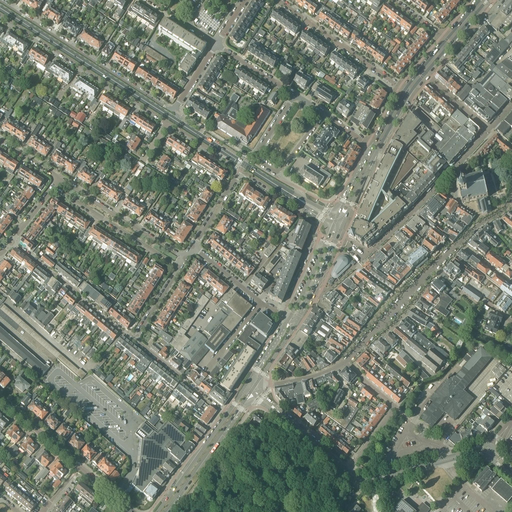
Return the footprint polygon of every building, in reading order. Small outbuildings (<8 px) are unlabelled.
[(38,0),(37,0),(30,0),(27,6),(28,6),(28,7),(29,8),(30,8),(32,9),(38,0)] [(38,0),(32,9),(33,9),(33,10),(34,11),(35,11),(36,12),(37,11),(38,11),(40,8),(43,3),(38,0)] [(48,7),(43,16),(45,17),(45,18),(46,19),(47,19),(48,19),(55,8),(52,6),(52,5),(51,4),(53,0),(48,0),(46,5),(48,7)] [(94,0),(91,6),(91,7),(93,8),(95,6),(97,2),(99,4),(101,0),(94,0)] [(113,0),(108,8),(110,9),(114,3),(117,5),(120,0),(113,0)] [(120,7),(116,14),(118,16),(117,17),(119,19),(124,12),(121,10),(127,1),(124,0),(120,0),(117,5),(120,7)] [(382,2),(379,0),(375,0),(372,5),(377,9),(382,2)] [(418,0),(415,5),(416,6),(417,7),(416,8),(418,9),(419,9),(421,6),(424,3),(425,3),(426,0),(418,0)] [(456,6),(450,0),(446,5),(452,10),(456,6)] [(492,15),(492,16),(487,22),(489,24),(489,25),(496,31),(498,30),(499,30),(500,27),(501,27),(502,25),(509,27),(511,22),(511,0),(510,0),(496,16),(494,14),(492,15)] [(313,4),(309,1),(304,7),(308,11),(313,4)] [(313,4),(308,11),(309,11),(308,12),(311,13),(313,14),(314,13),(317,15),(323,7),(318,3),(317,4),(315,2),(314,4),(313,4)] [(131,7),(128,12),(130,13),(131,13),(136,16),(142,7),(136,3),(133,8),(131,7)] [(260,8),(252,3),(249,8),(256,13),(260,8)] [(421,6),(419,9),(424,13),(429,6),(425,3),(424,3),(421,6)] [(385,16),(390,9),(390,8),(391,8),(388,6),(388,7),(386,5),(379,14),(382,15),(383,14),(385,16)] [(446,5),(442,10),(449,15),(450,13),(451,13),(452,11),(452,10),(446,5)] [(55,8),(48,19),(48,20),(50,21),(51,21),(53,22),(58,13),(62,7),(60,6),(57,10),(55,8)] [(142,7),(136,16),(141,20),(147,10),(142,7)] [(256,13),(249,8),(245,13),(253,18),(256,13)] [(328,15),(323,22),(324,22),(328,25),(335,15),(332,13),(335,10),(333,8),(328,15)] [(390,9),(385,16),(384,17),(382,20),(384,21),(388,17),(390,19),(395,12),(390,9)] [(147,10),(141,20),(147,23),(153,14),(147,10)] [(442,10),(439,14),(438,14),(445,20),(449,15),(442,10)] [(58,13),(53,22),(53,23),(55,24),(56,24),(58,25),(61,20),(63,21),(63,20),(63,19),(65,17),(66,14),(63,12),(62,13),(60,11),(58,13)] [(276,11),(271,18),(275,21),(276,22),(281,14),(276,11)] [(323,11),(318,18),(320,20),(322,22),(323,21),(323,22),(328,15),(323,11)] [(65,21),(61,27),(63,29),(64,30),(65,30),(66,31),(73,21),(72,21),(71,23),(68,21),(70,18),(68,17),(71,13),(68,12),(66,14),(65,17),(63,19),(63,20),(65,21)] [(395,12),(390,19),(395,22),(400,15),(399,15),(400,15),(397,13),(397,14),(395,12)] [(438,14),(439,14),(436,12),(432,17),(441,24),(442,22),(443,23),(445,21),(444,20),(445,20),(438,14)] [(245,13),(242,18),(250,23),(253,18),(245,13)] [(147,23),(145,26),(147,27),(148,25),(154,29),(156,26),(158,23),(156,21),(158,18),(153,14),(147,23)] [(281,14),(276,22),(280,25),(286,18),(281,14)] [(335,15),(328,25),(330,26),(332,28),(332,29),(338,22),(339,19),(340,18),(335,15)] [(400,15),(395,22),(400,25),(404,19),(400,15)] [(250,23),(242,18),(239,23),(246,28),(250,23)] [(286,18),(280,25),(285,28),(291,21),(286,18)] [(338,22),(332,29),(334,31),(335,30),(338,32),(344,23),(339,19),(338,22)] [(406,20),(404,19),(400,25),(402,27),(401,28),(404,29),(409,22),(408,22),(409,22),(407,20),(406,20)] [(73,21),(66,31),(67,32),(69,32),(71,34),(72,35),(77,27),(76,26),(79,22),(77,21),(75,23),(73,21)] [(164,33),(169,25),(163,21),(158,29),(164,33)] [(291,21),(285,28),(290,32),(295,25),(291,21)] [(409,22),(404,29),(404,30),(401,34),(403,35),(404,33),(407,35),(409,32),(414,26),(409,22)] [(239,23),(236,28),(243,33),(246,28),(239,23)] [(344,23),(338,32),(340,34),(339,34),(342,36),(342,35),(347,29),(349,26),(345,23),(344,23)] [(77,27),(72,35),(72,36),(73,35),(76,37),(77,34),(79,35),(82,30),(85,26),(83,24),(81,27),(80,26),(78,28),(77,27)] [(84,31),(79,39),(81,41),(83,42),(84,42),(89,34),(86,32),(87,30),(86,29),(88,26),(85,25),(85,26),(82,30),(84,31)] [(175,28),(169,25),(164,33),(170,37),(175,28)] [(295,25),(290,32),(295,35),(297,37),(299,33),(297,32),(300,28),(296,25),(295,25)] [(347,29),(342,35),(345,37),(344,38),(346,39),(347,39),(349,36),(352,38),(357,31),(354,29),(349,26),(347,29)] [(483,27),(479,32),(485,38),(489,33),(483,27)] [(175,28),(170,37),(176,41),(181,32),(175,28)] [(236,28),(232,33),(240,38),(243,33),(236,28)] [(357,31),(352,38),(354,40),(352,43),(353,43),(352,43),(355,45),(357,46),(362,39),(357,36),(360,33),(357,31)] [(89,34),(84,42),(87,43),(86,44),(89,45),(95,35),(92,33),(90,32),(89,34)] [(181,32),(176,41),(181,44),(187,36),(181,32)] [(305,32),(300,39),(305,43),(310,35),(305,32)] [(479,32),(475,37),(481,42),(483,44),(487,39),(485,38),(479,32)] [(3,35),(0,39),(0,42),(4,45),(5,45),(6,46),(7,46),(13,36),(7,33),(5,36),(3,35)] [(95,35),(89,45),(92,47),(94,48),(99,40),(103,34),(101,33),(98,37),(95,35)] [(240,38),(232,33),(229,38),(233,41),(233,42),(235,44),(236,43),(237,43),(240,38)] [(419,38),(425,43),(429,38),(428,38),(428,37),(426,35),(426,36),(423,33),(419,38)] [(310,35),(305,43),(310,46),(315,39),(311,35),(310,35)] [(6,46),(5,47),(7,48),(8,47),(12,49),(13,47),(18,40),(13,36),(7,46),(6,46)] [(187,36),(181,44),(187,48),(193,40),(187,36)] [(475,37),(471,42),(477,47),(479,49),(481,47),(479,45),(481,42),(475,37)] [(94,48),(94,49),(96,50),(98,51),(102,46),(103,47),(108,39),(106,38),(103,43),(99,40),(94,48)] [(367,43),(362,49),(364,51),(367,53),(372,46),(374,44),(371,41),(372,39),(371,38),(369,40),(367,43)] [(425,43),(419,38),(415,42),(421,47),(423,45),(423,46),(425,44),(425,43)] [(503,39),(488,56),(484,60),(484,61),(491,67),(493,65),(509,46),(509,45),(511,43),(507,38),(505,41),(503,39)] [(310,46),(308,49),(313,52),(315,50),(320,42),(316,39),(315,39),(310,46)] [(362,39),(357,46),(358,47),(362,49),(367,43),(363,40),(362,39)] [(18,40),(13,47),(18,50),(23,43),(18,40)] [(193,40),(187,48),(193,52),(199,43),(193,40)] [(250,48),(247,53),(253,56),(258,48),(258,47),(253,44),(254,42),(252,41),(248,47),(250,48)] [(320,42),(315,50),(320,53),(325,46),(320,42)] [(415,42),(411,47),(417,52),(421,47),(415,42)] [(471,42),(467,46),(473,52),(477,47),(471,42)] [(18,50),(17,52),(22,55),(20,58),(23,60),(25,57),(28,52),(25,50),(28,46),(23,43),(18,50)] [(199,43),(193,52),(194,52),(192,54),(192,55),(192,56),(197,59),(199,56),(205,47),(199,43)] [(108,44),(102,54),(102,55),(104,56),(105,55),(107,57),(109,55),(112,51),(114,48),(113,48),(108,44)] [(372,46),(367,53),(370,55),(372,56),(377,50),(378,48),(375,47),(373,45),(372,46)] [(116,54),(112,60),(114,61),(114,62),(116,63),(117,63),(122,56),(117,52),(120,48),(118,46),(114,53),(116,54)] [(325,46),(320,53),(325,57),(330,49),(325,46)] [(467,46),(463,51),(469,56),(471,58),(473,56),(471,55),(473,52),(467,46)] [(417,52),(411,47),(408,51),(414,56),(415,55),(416,55),(417,53),(417,52)] [(258,48),(253,56),(258,59),(263,51),(258,48)] [(263,51),(258,59),(263,62),(268,55),(270,52),(264,48),(263,51)] [(33,49),(28,56),(33,59),(38,52),(33,49)] [(377,50),(372,56),(376,59),(377,60),(382,53),(380,52),(377,50)] [(414,56),(408,51),(404,56),(410,61),(414,56)] [(463,51),(459,56),(465,61),(469,56),(463,51)] [(33,59),(32,61),(38,64),(43,56),(38,52),(33,59)] [(130,54),(122,66),(126,69),(131,62),(129,60),(133,53),(131,52),(130,54)] [(122,56),(117,63),(122,66),(130,54),(128,53),(125,58),(122,56)] [(268,55),(263,62),(268,65),(273,58),(274,55),(270,53),(268,55)] [(335,64),(340,56),(335,53),(330,60),(335,64)] [(382,53),(377,60),(378,61),(377,61),(379,63),(380,62),(382,64),(387,57),(382,53)] [(188,54),(183,62),(191,68),(195,62),(197,59),(192,56),(191,55),(191,56),(188,54)] [(43,56),(38,64),(45,69),(50,62),(47,61),(48,59),(43,56)] [(340,56),(335,64),(340,67),(345,60),(340,56)] [(410,61),(404,56),(400,61),(406,66),(408,63),(408,64),(410,62),(409,61),(410,61)] [(459,56),(455,61),(461,66),(462,66),(464,65),(463,64),(465,61),(459,56)] [(217,57),(214,63),(221,67),(224,62),(217,57)] [(273,58),(268,65),(268,66),(273,69),(275,65),(276,65),(278,63),(277,62),(278,61),(273,58)] [(511,63),(507,59),(501,64),(511,73),(511,63)] [(345,60),(340,67),(344,71),(350,63),(345,60)] [(284,76),(289,67),(286,65),(288,63),(285,61),(279,72),(284,76)] [(406,66),(400,61),(396,65),(402,70),(406,66)] [(455,61),(451,65),(457,71),(460,73),(461,73),(465,69),(462,66),(461,66),(455,61)] [(45,69),(44,71),(49,74),(48,77),(50,79),(54,73),(58,66),(53,62),(52,64),(50,62),(45,69)] [(131,62),(126,69),(127,70),(127,71),(129,72),(129,71),(132,73),(137,65),(132,62),(131,62)] [(191,68),(183,62),(178,71),(186,76),(191,68)] [(214,63),(210,68),(218,72),(221,67),(214,63)] [(350,63),(344,71),(343,72),(345,74),(346,72),(349,74),(355,67),(350,63)] [(511,73),(501,64),(495,67),(511,81),(511,73)] [(402,70),(396,65),(394,67),(392,65),(390,68),(398,75),(400,73),(401,73),(402,71),(402,70)] [(58,66),(54,73),(55,74),(54,76),(57,78),(63,69),(58,66)] [(140,67),(135,75),(140,78),(145,71),(140,67)] [(289,67),(284,76),(289,79),(296,68),(293,67),(292,69),(289,67)] [(360,70),(355,67),(349,74),(354,78),(355,77),(356,78),(358,75),(357,75),(360,70)] [(511,81),(495,67),(491,72),(495,76),(511,89),(511,81)] [(210,68),(207,73),(215,77),(218,72),(210,68)] [(238,79),(243,72),(238,68),(233,76),(238,79)] [(440,71),(434,77),(438,81),(448,69),(446,68),(444,70),(442,73),(440,71)] [(63,69),(57,78),(58,78),(62,81),(68,72),(63,69)] [(448,69),(438,81),(441,84),(447,77),(445,76),(448,73),(449,71),(448,69)] [(149,74),(144,81),(149,84),(154,77),(156,73),(152,70),(149,74)] [(145,71),(140,78),(144,81),(149,74),(145,71)] [(299,86),(305,77),(302,75),(304,73),(301,71),(294,82),(297,84),(297,85),(298,86),(299,86)] [(320,71),(318,74),(317,76),(322,80),(325,75),(320,71)] [(62,82),(67,85),(74,75),(68,72),(62,81),(62,82)] [(243,72),(238,79),(243,83),(248,75),(243,72)] [(477,72),(472,78),(475,81),(480,75),(477,72)] [(481,84),(479,85),(484,89),(490,83),(489,83),(495,76),(491,72),(481,84)] [(215,77),(207,73),(204,78),(212,82),(215,77)] [(447,77),(441,84),(445,87),(453,78),(455,75),(453,74),(451,76),(449,79),(447,77)] [(253,78),(248,75),(243,83),(248,86),(253,78)] [(305,77),(299,86),(302,87),(302,88),(303,89),(304,89),(305,89),(306,88),(308,90),(312,83),(310,82),(310,81),(308,79),(309,76),(307,75),(305,77)] [(154,77),(149,84),(154,87),(159,80),(160,78),(161,77),(159,76),(157,79),(154,77)] [(511,89),(495,76),(489,83),(490,83),(497,90),(509,100),(510,102),(511,100),(511,89)] [(159,80),(154,87),(158,90),(165,80),(160,78),(159,80)] [(212,82),(204,78),(201,83),(208,87),(212,82)] [(258,81),(253,78),(248,86),(253,89),(258,81)] [(364,90),(368,83),(362,78),(357,85),(364,90)] [(453,78),(445,87),(449,90),(456,81),(454,79),(453,78)] [(77,91),(84,82),(79,79),(77,81),(75,79),(69,87),(72,89),(73,88),(77,91)] [(165,80),(158,90),(163,93),(168,86),(170,84),(165,80)] [(456,81),(449,90),(452,93),(462,81),(460,80),(458,82),(458,83),(456,81)] [(462,81),(452,93),(455,96),(461,89),(459,88),(461,85),(464,82),(462,80),(462,81)] [(263,85),(258,81),(253,89),(258,92),(263,85)] [(84,82),(77,91),(82,94),(84,92),(89,85),(84,82)] [(208,87),(201,83),(197,88),(205,93),(208,87)] [(473,85),(470,88),(472,89),(498,112),(503,106),(484,89),(479,85),(477,83),(475,86),(473,85)] [(490,83),(484,89),(503,106),(507,102),(499,95),(495,92),(497,90),(490,83)] [(168,86),(163,93),(168,96),(173,89),(174,86),(170,84),(168,86)] [(335,95),(320,85),(319,86),(316,84),(315,84),(312,90),(315,92),(314,94),(318,96),(318,97),(321,99),(321,98),(326,101),(325,102),(329,104),(329,103),(330,104),(333,99),(334,100),(336,97),(335,96),(335,95)] [(94,88),(89,85),(84,92),(89,96),(94,88)] [(268,88),(263,85),(258,92),(263,96),(264,95),(266,93),(265,92),(268,88)] [(424,97),(431,88),(428,85),(422,91),(424,93),(421,97),(423,98),(424,97)] [(461,89),(455,96),(462,101),(468,93),(471,90),(468,86),(467,85),(467,86),(466,85),(462,90),(461,89)] [(173,89),(168,96),(173,99),(177,92),(179,89),(174,87),(173,89)] [(94,88),(89,96),(87,99),(92,102),(89,107),(92,108),(95,102),(93,101),(99,91),(94,88)] [(435,91),(431,88),(424,97),(427,100),(429,97),(430,97),(435,91)] [(471,90),(468,93),(470,95),(494,116),(498,112),(472,89),(471,90)] [(379,90),(376,96),(384,100),(385,100),(386,98),(386,97),(387,95),(379,90)] [(435,91),(430,97),(431,99),(427,103),(429,105),(438,94),(435,91)] [(275,96),(272,94),(267,102),(273,106),(276,102),(275,101),(277,97),(277,96),(275,95),(275,96)] [(442,97),(438,94),(429,105),(431,106),(435,102),(437,103),(442,97)] [(105,105),(109,98),(104,95),(100,102),(105,105)] [(213,125),(239,142),(239,141),(246,146),(249,141),(250,142),(269,113),(259,106),(255,113),(252,111),(248,118),(251,120),(245,129),(241,126),(240,129),(233,125),(238,117),(237,117),(238,115),(236,114),(237,113),(236,112),(235,103),(235,104),(239,98),(233,95),(230,100),(231,101),(221,117),(216,114),(214,117),(217,119),(213,125)] [(470,95),(467,99),(484,113),(486,115),(486,116),(488,118),(489,118),(491,120),(494,116),(470,95)] [(384,100),(376,96),(373,101),(381,105),(382,103),(383,103),(384,101),(384,100)] [(190,99),(185,107),(190,110),(195,103),(197,100),(192,97),(190,99)] [(442,97),(437,103),(438,105),(434,110),(433,111),(434,113),(436,111),(445,100),(442,97)] [(109,98),(105,105),(103,107),(108,111),(114,101),(109,98)] [(51,99),(50,100),(48,104),(56,109),(59,104),(51,99)] [(467,99),(463,103),(487,124),(491,120),(489,118),(488,118),(486,116),(486,115),(484,113),(467,99)] [(343,102),(336,111),(341,114),(348,105),(350,103),(345,100),(343,102)] [(348,105),(341,114),(347,118),(351,111),(354,113),(355,110),(359,103),(360,101),(358,100),(354,106),(353,105),(352,104),(351,105),(350,103),(348,106),(348,105)] [(449,103),(445,100),(436,111),(438,112),(440,110),(442,111),(449,103)] [(114,101),(108,111),(113,114),(119,105),(114,101)] [(381,105),(373,101),(370,106),(377,110),(378,108),(379,109),(381,105)] [(95,102),(92,108),(90,111),(93,113),(98,104),(95,102)] [(195,103),(190,110),(191,110),(195,113),(200,106),(196,103),(195,103)] [(352,117),(350,121),(356,125),(366,107),(365,107),(362,105),(359,103),(355,110),(358,111),(354,118),(352,117)] [(449,103),(442,111),(444,113),(443,114),(445,115),(452,106),(449,103)] [(200,106),(195,113),(200,117),(205,109),(207,107),(202,104),(200,106)] [(124,108),(119,105),(113,114),(118,117),(120,115),(124,108)] [(452,106),(445,115),(446,117),(449,114),(451,116),(456,110),(452,106)] [(50,107),(49,110),(52,112),(50,114),(54,116),(57,111),(50,107)] [(356,125),(355,126),(359,128),(359,126),(360,126),(367,130),(375,116),(368,112),(370,109),(366,107),(356,125)] [(124,108),(120,115),(125,118),(129,111),(124,108)] [(8,113),(5,118),(7,119),(9,118),(13,111),(10,109),(8,113)] [(205,109),(200,117),(206,120),(208,116),(209,116),(211,114),(210,114),(210,112),(205,109)] [(394,140),(392,143),(397,146),(401,148),(409,155),(418,164),(434,178),(438,173),(438,174),(443,169),(447,164),(430,149),(426,145),(422,141),(430,133),(436,125),(431,121),(428,125),(411,110),(409,114),(403,124),(394,140)] [(457,111),(451,118),(474,138),(474,137),(479,130),(457,110),(457,111)] [(81,124),(86,116),(79,112),(74,119),(81,124)] [(135,125),(140,118),(134,115),(130,121),(135,125)] [(7,119),(1,129),(3,130),(5,132),(13,121),(9,118),(7,119)] [(145,121),(140,118),(135,125),(140,128),(145,121)] [(447,122),(445,124),(447,125),(449,126),(448,127),(468,144),(469,145),(475,138),(474,137),(474,138),(451,118),(447,122)] [(122,127),(127,121),(124,119),(118,128),(121,130),(122,128),(122,127)] [(15,122),(13,121),(5,132),(8,134),(8,133),(10,134),(16,126),(15,126),(17,123),(18,122),(16,121),(15,122)] [(150,124),(145,121),(140,128),(145,131),(150,124)] [(14,137),(21,126),(17,123),(15,126),(16,126),(10,134),(12,135),(11,136),(14,137)] [(25,129),(18,140),(21,142),(23,143),(28,135),(30,136),(38,124),(36,123),(34,125),(30,131),(28,129),(27,130),(25,129)] [(155,128),(150,124),(145,131),(150,134),(155,128)] [(430,133),(422,141),(426,145),(430,149),(447,164),(449,166),(468,144),(448,127),(449,126),(447,125),(445,124),(444,126),(442,128),(441,129),(436,125),(430,133)] [(497,132),(508,142),(511,137),(511,130),(504,124),(497,132)] [(33,138),(28,146),(30,147),(29,148),(32,149),(38,140),(40,137),(36,135),(37,133),(40,129),(41,127),(39,125),(37,127),(34,132),(31,137),(33,138)] [(21,126),(14,137),(16,138),(16,139),(18,140),(25,129),(21,126)] [(331,129),(328,127),(325,132),(333,138),(335,139),(339,134),(334,130),(335,130),(332,127),(331,129)] [(130,143),(136,147),(140,142),(138,141),(140,138),(132,134),(134,130),(132,129),(128,135),(129,135),(128,136),(130,139),(127,141),(130,143)] [(322,135),(321,137),(329,143),(333,138),(325,132),(324,131),(321,134),(322,135)] [(500,145),(502,143),(495,136),(490,140),(494,143),(496,141),(497,142),(500,145)] [(38,140),(32,149),(35,151),(35,150),(37,151),(42,143),(43,142),(44,141),(40,138),(40,137),(38,140)] [(329,143),(321,137),(319,139),(319,138),(316,141),(317,142),(325,148),(329,143)] [(166,139),(164,143),(166,145),(171,148),(175,141),(170,138),(168,141),(166,139)] [(42,143),(37,151),(38,152),(38,153),(41,155),(48,144),(44,141),(43,142),(42,143)] [(48,144),(41,155),(43,156),(44,156),(45,157),(51,148),(54,149),(57,145),(58,143),(56,141),(54,144),(53,145),(50,144),(50,145),(48,144)] [(175,141),(171,148),(176,151),(180,144),(175,141)] [(325,148),(317,142),(313,147),(319,151),(318,152),(317,150),(313,155),(319,160),(321,158),(323,155),(327,149),(325,148)] [(500,145),(499,147),(501,148),(500,149),(502,151),(507,145),(503,142),(502,143),(500,145)] [(53,156),(50,160),(52,161),(52,162),(54,164),(60,155),(62,151),(58,148),(60,144),(58,143),(57,145),(54,149),(51,154),(53,156)] [(136,147),(130,143),(126,149),(122,146),(121,148),(130,154),(131,152),(133,153),(136,147)] [(180,144),(176,151),(181,154),(185,147),(180,144)] [(346,219),(344,226),(349,231),(350,232),(348,238),(358,248),(366,250),(408,211),(408,210),(391,194),(390,193),(417,163),(412,159),(408,155),(401,148),(397,146),(392,144),(387,153),(384,158),(380,167),(377,172),(377,173),(375,177),(372,183),(370,188),(368,192),(365,198),(366,198),(364,202),(364,203),(362,208),(360,212),(359,212),(357,218),(354,227),(352,225),(351,221),(359,204),(354,202),(346,219)] [(108,149),(114,153),(116,149),(116,148),(112,145),(111,145),(108,149)] [(489,148),(486,145),(482,149),(487,153),(489,151),(487,150),(488,149),(489,149),(490,149),(489,148)] [(350,152),(358,157),(361,151),(353,146),(350,152)] [(185,147),(181,154),(186,158),(191,151),(185,147)] [(350,152),(347,158),(355,162),(358,157),(350,152)] [(480,156),(477,154),(472,160),(475,163),(475,162),(474,161),(475,160),(476,161),(477,161),(480,157),(481,158),(480,156)] [(60,155),(54,164),(57,165),(59,166),(65,157),(60,155)] [(184,169),(183,170),(187,173),(191,166),(192,167),(193,166),(195,168),(202,158),(201,157),(200,156),(199,156),(197,155),(191,164),(188,162),(187,164),(184,169)] [(65,157),(59,166),(61,167),(60,167),(62,169),(63,168),(64,169),(69,160),(65,157)] [(160,163),(169,168),(167,167),(170,162),(163,157),(160,163)] [(8,158),(3,165),(8,169),(13,161),(11,160),(8,158)] [(195,168),(200,172),(201,169),(207,161),(206,161),(206,160),(205,159),(204,159),(202,158),(195,168)] [(355,162),(347,158),(344,163),(351,168),(355,162)] [(73,163),(67,172),(70,174),(70,173),(72,174),(77,166),(78,165),(80,166),(83,162),(85,160),(82,159),(81,161),(79,163),(77,161),(76,162),(74,161),(73,163)] [(69,160),(64,169),(65,170),(67,172),(73,163),(69,160)] [(8,169),(6,172),(11,175),(11,174),(13,172),(18,165),(17,165),(18,164),(15,163),(13,161),(8,169)] [(207,161),(201,169),(206,173),(211,164),(211,163),(210,162),(209,163),(207,161)] [(80,173),(77,177),(79,178),(78,179),(81,181),(88,169),(87,168),(84,166),(86,164),(83,162),(80,166),(77,172),(80,173)] [(138,162),(131,173),(133,174),(138,165),(143,168),(144,166),(138,162)] [(341,162),(338,168),(348,174),(351,168),(344,163),(341,162)] [(169,168),(160,163),(156,168),(163,172),(162,173),(166,175),(169,171),(168,170),(169,168)] [(211,164),(206,173),(211,176),(216,167),(214,166),(214,165),(213,164),(212,165),(211,164)] [(418,164),(415,168),(433,184),(436,180),(434,178),(418,164)] [(211,176),(210,178),(214,181),(216,179),(221,171),(219,169),(219,168),(218,167),(217,168),(216,167),(211,176)] [(299,176),(302,178),(304,179),(304,180),(311,185),(312,184),(318,188),(320,186),(323,188),(331,176),(321,169),(317,175),(305,167),(299,176)] [(24,179),(28,172),(26,170),(24,168),(24,169),(23,168),(18,175),(24,179)] [(415,168),(412,170),(416,174),(415,175),(429,188),(433,184),(415,168)] [(88,169),(81,181),(83,182),(84,182),(86,183),(93,172),(88,169)] [(221,171),(216,179),(221,182),(226,174),(224,172),(224,171),(223,171),(222,171),(221,171)] [(30,173),(28,172),(24,179),(29,182),(34,174),(31,172),(30,173)] [(86,183),(86,184),(88,185),(90,186),(93,181),(95,183),(99,178),(98,178),(101,174),(99,172),(98,174),(95,172),(94,173),(93,172),(86,183)] [(34,174),(29,182),(33,185),(38,178),(36,176),(34,174)] [(457,180),(456,181),(457,182),(458,187),(458,188),(456,188),(457,190),(458,189),(459,195),(458,195),(458,196),(460,196),(460,197),(461,197),(462,202),(461,202),(462,203),(463,203),(468,202),(469,202),(469,201),(476,200),(480,213),(482,212),(483,215),(487,214),(491,212),(489,200),(487,200),(486,198),(488,197),(487,196),(486,190),(486,189),(484,182),(484,181),(482,175),(483,175),(482,174),(481,175),(464,179),(463,179),(462,179),(457,181),(457,180)] [(415,175),(411,178),(425,192),(429,188),(415,175)] [(38,178),(33,186),(31,189),(32,191),(35,186),(39,188),(38,189),(41,190),(44,186),(42,184),(44,181),(40,178),(40,179),(38,178)] [(411,178),(407,182),(422,196),(425,192),(411,178)] [(99,192),(105,183),(100,180),(95,189),(97,190),(96,191),(99,192)] [(109,186),(104,194),(105,195),(105,196),(107,197),(108,197),(113,189),(114,187),(116,185),(111,182),(109,186)] [(407,182),(403,186),(418,199),(422,196),(407,182)] [(105,183),(99,192),(102,194),(102,193),(104,194),(109,186),(105,183)] [(395,190),(394,191),(395,192),(396,192),(412,206),(418,200),(418,199),(403,186),(401,184),(395,190)] [(201,194),(210,200),(210,199),(211,199),(212,198),(211,197),(213,195),(204,189),(205,189),(199,185),(197,188),(203,192),(201,194)] [(240,205),(249,189),(244,186),(237,197),(240,199),(237,203),(240,205)] [(28,188),(24,193),(31,198),(32,196),(34,194),(34,193),(28,188)] [(113,189),(108,197),(109,198),(109,199),(112,200),(117,191),(113,189)] [(249,189),(240,205),(239,205),(241,207),(246,200),(249,202),(254,193),(249,189)] [(395,190),(391,194),(408,210),(412,206),(396,192),(395,192),(394,191),(395,190)] [(117,191),(112,200),(114,202),(115,202),(116,203),(122,194),(117,191)] [(24,193),(20,198),(27,203),(29,200),(31,198),(24,193)] [(259,196),(254,193),(249,202),(253,205),(259,196)] [(441,193),(437,197),(443,201),(445,203),(448,198),(441,193)] [(16,194),(14,196),(19,199),(17,202),(24,208),(27,203),(20,198),(16,194)] [(210,200),(201,194),(199,198),(195,196),(194,197),(196,198),(201,201),(206,205),(208,202),(209,202),(210,201),(209,200),(210,200)] [(259,196),(253,205),(252,207),(250,205),(248,209),(250,210),(251,209),(253,210),(255,206),(258,208),(264,199),(259,196)] [(127,197),(122,206),(122,207),(126,209),(131,200),(127,197)] [(437,197),(434,201),(442,209),(447,204),(445,203),(443,201),(437,197)] [(55,198),(50,205),(53,208),(52,209),(53,210),(53,211),(54,212),(53,212),(55,213),(55,214),(56,214),(57,213),(57,212),(58,211),(57,211),(58,210),(57,209),(58,208),(56,207),(58,204),(60,202),(55,198)] [(131,200),(126,209),(128,211),(129,210),(130,212),(137,201),(133,198),(131,200)] [(201,201),(196,198),(192,204),(202,211),(203,210),(204,210),(205,209),(204,208),(205,207),(200,204),(201,201)] [(442,209),(437,214),(442,218),(444,219),(444,218),(455,203),(448,198),(445,203),(447,204),(442,209)] [(264,199),(258,208),(262,210),(258,216),(260,217),(267,206),(266,206),(269,202),(264,199)] [(141,203),(134,215),(137,217),(137,216),(139,217),(144,209),(145,208),(148,210),(151,204),(152,202),(150,200),(148,202),(146,206),(141,203)] [(137,201),(130,212),(132,212),(131,213),(134,215),(141,203),(137,201)] [(434,201),(426,209),(429,212),(428,213),(433,218),(437,214),(442,209),(434,201)] [(17,202),(13,207),(20,212),(21,210),(22,210),(24,208),(17,202)] [(455,203),(444,218),(446,219),(447,218),(448,219),(451,215),(453,216),(460,207),(459,206),(455,203)] [(58,204),(56,207),(58,208),(57,209),(58,210),(57,211),(58,211),(57,212),(60,215),(65,207),(62,205),(62,206),(58,204)] [(192,204),(189,208),(200,215),(200,214),(201,214),(202,212),(202,211),(192,204)] [(11,205),(5,212),(8,214),(12,218),(14,215),(16,217),(16,216),(17,217),(18,214),(20,212),(13,207),(11,205)] [(47,208),(45,211),(52,217),(55,213),(53,212),(54,212),(53,211),(53,210),(52,209),(53,208),(50,205),(48,209),(47,208)] [(273,219),(280,209),(274,205),(272,209),(270,208),(263,219),(267,221),(268,219),(272,221),(273,219)] [(65,207),(60,215),(65,218),(69,211),(67,210),(68,209),(65,207)] [(460,207),(453,216),(455,218),(456,219),(458,216),(459,217),(460,215),(461,215),(468,219),(471,222),(475,217),(474,216),(460,207)] [(151,209),(144,220),(145,221),(145,222),(146,223),(147,222),(149,224),(155,214),(156,214),(158,210),(156,208),(154,211),(151,209)] [(189,208),(187,212),(197,219),(198,218),(199,218),(200,217),(199,216),(200,215),(189,208)] [(280,209),(273,219),(276,221),(276,222),(278,223),(285,212),(280,209)] [(426,209),(422,213),(430,220),(431,222),(432,221),(433,221),(434,222),(435,222),(438,223),(440,221),(442,218),(437,214),(433,218),(428,213),(429,212),(426,209)] [(43,214),(42,216),(49,221),(52,217),(45,211),(43,214)] [(65,218),(64,220),(69,223),(75,214),(72,212),(71,212),(69,211),(65,218)] [(197,219),(187,212),(184,216),(185,217),(184,217),(182,216),(181,218),(185,221),(187,218),(194,223),(195,223),(196,222),(197,221),(196,220),(197,219)] [(290,215),(285,212),(278,223),(279,224),(280,224),(283,226),(290,215)] [(422,213),(419,216),(429,225),(434,229),(436,227),(438,224),(438,223),(435,222),(434,222),(433,221),(432,221),(431,222),(430,220),(422,213)] [(75,214),(69,223),(73,226),(79,217),(77,216),(78,216),(75,214)] [(155,214),(149,224),(149,225),(151,226),(152,225),(154,227),(159,219),(157,217),(158,215),(156,214),(155,214)] [(5,217),(2,221),(8,226),(10,224),(10,225),(12,222),(10,220),(12,218),(7,215),(6,217),(5,217)] [(290,215),(283,226),(287,228),(284,232),(282,235),(285,237),(287,234),(290,231),(288,230),(295,219),(290,215)] [(446,219),(445,219),(448,221),(446,224),(449,226),(453,229),(460,235),(466,228),(458,222),(456,225),(451,222),(455,218),(453,216),(451,215),(448,219),(447,218),(446,219)] [(458,216),(456,219),(458,220),(460,218),(462,219),(461,222),(468,227),(471,222),(468,219),(461,215),(460,215),(459,217),(458,216)] [(40,217),(37,220),(45,226),(48,228),(50,226),(55,230),(57,232),(58,230),(58,229),(56,228),(49,221),(42,216),(40,218),(40,217)] [(159,219),(154,227),(155,227),(155,228),(156,229),(157,229),(158,230),(163,222),(165,219),(160,216),(159,219)] [(511,221),(506,216),(502,221),(511,228),(511,221)] [(73,226),(73,227),(78,230),(85,220),(82,218),(81,219),(79,217),(73,226)] [(163,222),(158,230),(159,230),(159,231),(160,232),(161,231),(163,233),(170,222),(166,219),(166,218),(163,222)] [(224,218),(221,222),(229,227),(231,228),(232,228),(235,223),(228,219),(227,220),(224,218)] [(416,219),(406,227),(416,235),(424,227),(421,224),(422,223),(416,218),(416,219)] [(0,219),(0,227),(5,231),(7,229),(7,228),(8,226),(2,221),(0,219)] [(37,220),(34,225),(41,231),(45,226),(37,220)] [(85,220),(78,230),(81,232),(82,233),(79,238),(82,239),(84,236),(89,229),(87,228),(89,224),(87,222),(85,220)] [(221,222),(219,226),(227,231),(228,232),(231,228),(229,227),(221,222)] [(295,250),(300,252),(310,228),(304,226),(304,225),(298,222),(289,247),(295,249),(295,250)] [(493,224),(498,234),(506,230),(506,229),(504,225),(501,223),(500,224),(499,222),(497,223),(497,222),(493,224)] [(184,223),(181,227),(189,232),(189,231),(190,231),(191,230),(191,229),(191,228),(184,223)] [(424,227),(416,235),(420,239),(423,235),(426,232),(429,228),(426,225),(422,223),(421,224),(424,227)] [(479,240),(488,231),(491,228),(487,224),(474,237),(478,240),(479,240)] [(32,228),(31,230),(38,235),(39,236),(43,232),(41,231),(34,225),(32,228)] [(219,226),(216,230),(224,235),(224,234),(227,231),(219,226)] [(445,232),(444,233),(447,236),(451,238),(452,237),(456,239),(460,235),(453,229),(449,226),(448,228),(445,232)] [(79,243),(81,244),(83,244),(86,239),(90,236),(91,237),(93,238),(99,229),(96,228),(96,227),(95,228),(93,227),(91,230),(89,228),(89,229),(84,236),(82,239),(79,243)] [(180,229),(178,231),(186,236),(187,235),(188,235),(188,234),(189,233),(188,232),(189,232),(181,227),(180,229)] [(406,227),(401,232),(417,246),(418,245),(422,240),(420,239),(416,235),(406,227)] [(438,227),(436,230),(439,233),(442,235),(446,238),(448,239),(453,244),(456,239),(452,237),(451,238),(447,236),(444,233),(445,232),(442,230),(438,227)] [(93,238),(92,240),(96,243),(103,233),(101,232),(102,231),(99,229),(93,238)] [(29,231),(27,234),(34,240),(38,235),(31,230),(29,232),(29,231)] [(425,243),(422,248),(430,255),(441,243),(442,244),(445,240),(432,230),(429,234),(430,236),(424,242),(425,243)] [(176,234),(176,235),(183,240),(184,239),(185,239),(186,237),(186,236),(178,231),(176,234)] [(251,231),(249,234),(249,235),(257,240),(256,242),(264,247),(267,250),(270,245),(269,245),(270,244),(266,241),(261,238),(256,234),(251,231)] [(488,231),(479,240),(483,243),(487,239),(489,241),(494,236),(488,231)] [(171,232),(168,236),(171,238),(177,242),(179,243),(181,244),(181,243),(182,243),(183,242),(183,241),(183,240),(176,235),(174,234),(172,233),(171,232)] [(209,238),(205,244),(210,248),(210,247),(211,247),(216,240),(217,241),(221,236),(215,232),(213,235),(211,235),(210,237),(211,238),(210,239),(209,238)] [(397,236),(395,238),(400,242),(395,246),(404,256),(417,246),(401,232),(399,234),(397,236)] [(103,233),(96,243),(101,246),(108,235),(105,233),(105,234),(103,233)] [(25,237),(23,239),(31,244),(34,240),(27,234),(24,237),(25,237)] [(108,235),(101,246),(106,249),(112,239),(111,238),(111,237),(108,235)] [(494,236),(489,241),(489,242),(495,248),(501,242),(494,236)] [(211,247),(211,249),(212,250),(214,250),(215,251),(222,242),(225,238),(223,237),(219,242),(217,241),(216,240),(211,247)] [(478,240),(474,237),(467,244),(476,251),(482,243),(478,240)] [(23,239),(20,243),(30,251),(32,253),(36,248),(33,247),(31,244),(23,239)] [(112,239),(106,249),(108,251),(110,253),(110,252),(111,252),(112,250),(118,241),(115,239),(114,240),(112,239)] [(112,250),(111,252),(115,255),(117,253),(122,245),(120,244),(121,243),(118,241),(112,250)] [(215,251),(215,252),(216,253),(218,253),(219,254),(225,247),(226,245),(222,242),(215,251)] [(47,247),(54,252),(57,248),(50,243),(47,247)] [(482,243),(476,251),(483,257),(489,249),(482,243)] [(117,253),(115,255),(117,256),(120,259),(120,258),(122,256),(127,248),(124,246),(124,247),(122,245),(117,253)] [(271,245),(270,245),(267,250),(263,254),(268,258),(275,249),(271,245)] [(388,245),(379,252),(384,257),(392,249),(388,245)] [(219,254),(219,255),(221,257),(222,256),(223,257),(230,249),(231,247),(229,246),(227,249),(225,247),(219,254)] [(392,249),(384,257),(387,260),(388,259),(393,254),(396,257),(398,259),(404,256),(395,246),(392,249)] [(417,246),(404,256),(415,268),(430,255),(422,248),(421,249),(417,246)] [(278,253),(277,254),(281,257),(287,250),(283,247),(281,249),(279,251),(278,253)] [(55,254),(54,254),(47,248),(45,251),(47,252),(40,260),(46,264),(55,254)] [(122,256),(120,258),(125,262),(131,252),(130,251),(130,249),(127,248),(122,256)] [(223,257),(223,259),(225,260),(226,260),(227,261),(234,252),(230,249),(223,257)] [(13,259),(19,252),(16,250),(15,250),(14,250),(12,253),(11,252),(9,255),(10,256),(8,259),(9,260),(11,257),(13,259)] [(268,295),(267,296),(271,299),(271,300),(281,304),(284,297),(287,290),(289,284),(292,277),(295,270),(300,257),(298,256),(290,252),(290,253),(287,250),(281,257),(287,262),(285,266),(282,273),(279,279),(277,286),(274,292),(273,296),(269,293),(268,295)] [(470,260),(471,258),(462,250),(457,257),(465,263),(468,259),(470,260)] [(227,261),(227,262),(229,263),(230,263),(231,264),(237,257),(238,255),(239,254),(235,251),(234,252),(227,261)] [(492,266),(498,258),(496,257),(490,251),(483,259),(492,266)] [(22,255),(19,252),(13,259),(17,262),(22,255)] [(131,252),(125,262),(130,265),(131,263),(135,256),(137,254),(134,252),(133,253),(131,252)] [(375,256),(371,260),(381,268),(390,260),(388,259),(387,260),(384,257),(379,252),(375,256)] [(57,256),(55,254),(46,264),(52,269),(56,263),(53,261),(54,260),(57,256)] [(130,265),(129,265),(134,268),(136,270),(142,262),(139,260),(141,258),(139,257),(139,256),(140,256),(137,254),(135,256),(131,263),(130,265)] [(390,260),(381,268),(385,271),(390,266),(392,264),(393,263),(392,262),(396,257),(393,254),(388,259),(390,260)] [(26,258),(22,255),(17,262),(21,265),(26,258)] [(231,264),(231,265),(233,267),(234,266),(235,267),(241,260),(242,258),(238,255),(237,257),(231,264)] [(331,273),(331,275),(332,277),(333,278),(335,279),(337,279),(338,278),(348,268),(350,266),(350,264),(350,262),(350,261),(349,259),(348,258),(346,256),(344,256),(341,256),(339,257),(338,259),(336,260),(331,273)] [(411,271),(415,268),(404,256),(398,259),(403,263),(411,271)] [(396,257),(392,262),(393,263),(395,265),(396,265),(396,266),(398,268),(399,268),(402,271),(400,273),(402,274),(403,273),(405,276),(411,271),(403,263),(398,259),(396,257)] [(457,257),(452,263),(459,269),(458,270),(466,274),(476,280),(480,284),(481,283),(485,278),(475,271),(473,273),(469,270),(469,269),(469,268),(468,267),(457,257)] [(468,259),(465,263),(475,270),(480,263),(472,257),(472,258),(471,258),(470,260),(468,259)] [(29,261),(26,258),(21,265),(24,267),(29,261)] [(507,265),(498,258),(492,266),(501,273),(507,265)] [(235,267),(235,269),(237,270),(238,270),(239,270),(245,263),(246,262),(244,261),(243,262),(241,260),(235,267)] [(371,260),(367,264),(372,268),(377,271),(381,268),(371,260)] [(29,261),(24,267),(23,269),(24,271),(26,269),(28,270),(33,264),(29,261)] [(58,274),(63,268),(60,266),(63,262),(61,261),(54,270),(58,274)] [(200,273),(203,268),(202,268),(203,267),(201,266),(201,267),(198,264),(198,263),(195,261),(192,266),(193,266),(192,268),(200,273)] [(0,266),(8,272),(11,268),(4,262),(4,264),(2,263),(0,266)] [(239,270),(239,272),(241,273),(242,273),(243,274),(249,267),(245,263),(239,270)] [(440,277),(445,282),(450,286),(453,283),(460,288),(462,285),(456,281),(457,281),(458,280),(456,279),(457,277),(458,278),(460,275),(464,277),(466,274),(458,270),(459,269),(452,263),(450,265),(444,273),(440,277)] [(480,263),(475,270),(478,272),(483,266),(480,263)] [(33,264),(28,270),(31,273),(37,267),(33,264)] [(367,264),(362,268),(370,274),(372,270),(371,269),(372,268),(367,264)] [(154,265),(151,269),(153,270),(152,270),(154,271),(161,276),(162,276),(165,271),(160,268),(160,269),(154,265)] [(243,274),(243,275),(245,277),(246,276),(248,277),(249,276),(253,270),(255,268),(253,266),(252,266),(250,265),(249,267),(243,274)] [(393,268),(392,269),(394,271),(395,272),(403,279),(405,276),(403,273),(402,274),(400,273),(402,271),(399,268),(398,268),(396,266),(396,265),(395,265),(393,268)] [(511,268),(509,267),(507,265),(501,273),(509,279),(511,275),(511,268)] [(0,271),(5,276),(7,277),(10,274),(8,272),(0,266),(0,271)] [(483,266),(478,272),(481,275),(486,268),(483,266)] [(63,268),(58,274),(63,277),(69,270),(70,268),(68,267),(66,270),(63,268)] [(38,268),(31,276),(35,280),(36,279),(37,277),(42,271),(38,268)] [(200,273),(192,268),(191,269),(190,269),(189,271),(190,272),(189,272),(197,277),(199,274),(200,273)] [(372,270),(370,274),(384,284),(393,290),(396,287),(387,280),(377,271),(372,268),(371,269),(372,270)] [(381,268),(377,271),(387,280),(396,287),(399,283),(391,276),(388,274),(385,271),(381,268)] [(486,268),(481,275),(485,277),(490,271),(486,268)] [(392,269),(388,274),(391,276),(399,283),(403,279),(395,272),(394,271),(392,269)] [(69,270),(63,277),(67,281),(74,273),(69,270)] [(42,271),(37,277),(36,279),(38,281),(38,282),(40,283),(36,288),(39,290),(40,289),(43,286),(43,285),(49,277),(42,271)] [(154,271),(151,275),(158,280),(160,279),(162,277),(161,276),(154,271)] [(360,271),(355,275),(363,281),(364,280),(366,282),(368,283),(371,279),(360,271)] [(197,277),(189,272),(188,274),(187,274),(186,275),(187,276),(194,281),(197,277)] [(207,272),(204,276),(200,281),(204,285),(206,282),(211,275),(210,274),(210,273),(209,272),(208,273),(207,272)] [(74,273),(67,281),(72,285),(79,276),(77,274),(76,275),(74,273)] [(252,281),(250,283),(256,287),(262,279),(264,277),(261,274),(261,275),(259,277),(256,275),(252,281)] [(151,275),(148,280),(156,285),(157,283),(159,281),(158,281),(158,280),(151,275)] [(212,276),(211,275),(206,282),(210,286),(215,279),(214,278),(214,277),(213,276),(212,276)] [(363,281),(355,275),(350,280),(358,286),(363,281)] [(498,278),(495,275),(490,281),(494,284),(498,278)] [(79,276),(72,285),(76,288),(81,283),(78,280),(79,279),(82,281),(84,279),(79,276)] [(194,281),(187,276),(186,278),(185,278),(183,279),(184,280),(184,281),(191,286),(194,281)] [(262,279),(256,287),(261,292),(262,291),(268,283),(269,280),(264,277),(262,279)] [(437,280),(431,287),(431,288),(441,297),(439,299),(448,305),(452,301),(446,295),(446,296),(445,295),(449,291),(448,290),(442,285),(445,282),(440,277),(438,280),(437,280)] [(40,289),(39,290),(42,292),(44,289),(49,292),(49,291),(56,282),(52,279),(51,280),(48,278),(43,285),(43,286),(40,289)] [(498,278),(494,284),(497,286),(502,280),(498,278)] [(82,293),(91,282),(89,280),(88,279),(87,281),(88,282),(86,285),(84,283),(78,290),(82,293)] [(216,279),(215,279),(210,286),(214,289),(220,282),(218,281),(218,280),(217,279),(216,279)] [(355,293),(358,295),(361,291),(358,289),(358,288),(348,279),(343,284),(355,293)] [(148,280),(145,284),(153,289),(154,287),(154,288),(156,286),(155,285),(156,285),(148,280)] [(364,280),(363,281),(358,286),(360,289),(366,282),(364,280)] [(372,280),(368,284),(371,287),(370,288),(373,290),(374,291),(381,296),(382,295),(386,298),(390,292),(379,285),(372,280)] [(502,280),(497,286),(501,289),(505,283),(502,280)] [(15,287),(10,293),(7,297),(10,300),(23,284),(21,283),(21,282),(16,288),(15,287)] [(56,282),(49,291),(50,292),(47,295),(50,297),(51,295),(52,296),(61,286),(56,282)] [(91,282),(82,293),(86,296),(91,290),(89,288),(93,283),(91,282)] [(220,282),(214,289),(216,291),(215,292),(217,294),(218,292),(224,285),(222,284),(222,283),(221,282),(220,282)] [(456,287),(453,291),(476,307),(480,301),(485,305),(487,301),(482,298),(485,293),(468,282),(462,291),(456,287)] [(511,288),(505,283),(501,289),(500,290),(504,293),(501,297),(511,305),(511,303),(511,288)] [(145,284),(142,289),(150,294),(151,292),(152,292),(153,290),(152,290),(153,289),(145,284)] [(180,285),(179,286),(180,287),(179,288),(186,293),(187,293),(188,294),(191,289),(185,285),(184,286),(182,284),(181,285),(180,285)] [(224,286),(224,285),(218,292),(222,296),(228,289),(226,288),(227,287),(225,285),(224,286)] [(337,290),(349,299),(352,295),(355,297),(356,295),(345,288),(342,285),(337,290)] [(56,296),(58,298),(60,296),(62,298),(67,291),(63,288),(56,296)] [(177,289),(176,291),(177,292),(176,293),(184,297),(186,298),(188,294),(187,293),(186,293),(179,288),(178,289),(177,289)] [(91,290),(86,296),(90,299),(97,290),(96,289),(94,291),(91,290)] [(139,290),(137,292),(147,298),(148,296),(149,297),(150,294),(142,289),(141,291),(139,290)] [(97,290),(90,299),(94,302),(99,296),(97,294),(99,292),(97,290)] [(196,332),(189,341),(179,353),(185,358),(185,359),(188,361),(191,363),(193,361),(195,358),(196,356),(198,354),(200,351),(202,349),(204,346),(220,327),(220,328),(232,313),(226,307),(236,294),(231,290),(217,307),(221,310),(201,334),(202,335),(201,336),(196,332)] [(334,292),(329,296),(343,307),(349,299),(337,290),(334,292)] [(373,290),(371,292),(372,293),(375,295),(376,296),(377,297),(374,299),(380,304),(386,298),(382,295),(381,296),(374,291),(373,290)] [(429,291),(423,298),(427,301),(425,303),(430,307),(433,308),(446,317),(447,316),(449,313),(447,312),(451,306),(448,305),(439,299),(437,297),(429,291)] [(68,303),(73,296),(69,292),(63,299),(68,303)] [(137,292),(135,296),(137,297),(144,302),(145,301),(146,301),(147,299),(147,298),(137,292)] [(363,295),(361,297),(362,298),(363,299),(364,298),(377,309),(380,305),(373,299),(368,295),(366,293),(365,292),(363,295)] [(174,294),(173,295),(174,296),(174,297),(181,301),(184,297),(176,293),(176,294),(174,294)] [(15,294),(11,300),(16,305),(21,298),(20,298),(16,294),(15,295),(15,294)] [(99,306),(107,295),(106,294),(102,298),(100,297),(95,303),(99,306)] [(252,308),(236,294),(226,307),(232,313),(241,320),(252,308)] [(107,295),(99,306),(102,309),(108,303),(106,301),(109,297),(107,295)] [(203,295),(196,305),(196,306),(202,310),(209,300),(203,295)] [(73,296),(68,303),(70,305),(67,309),(67,310),(70,312),(76,305),(74,304),(77,300),(73,296)] [(134,296),(131,300),(132,300),(134,302),(141,307),(142,305),(143,305),(144,303),(144,302),(137,297),(135,296),(134,296)] [(329,296),(325,300),(333,306),(334,305),(341,311),(344,307),(343,307),(329,296)] [(172,298),(171,299),(171,300),(171,301),(178,305),(181,301),(174,297),(173,298),(172,298)] [(501,297),(498,301),(508,309),(511,305),(501,297)] [(108,303),(102,309),(106,313),(112,306),(110,305),(113,300),(111,298),(108,303)] [(366,307),(361,313),(369,319),(377,309),(364,298),(363,299),(362,298),(362,299),(367,303),(365,306),(366,307)] [(354,308),(358,303),(354,299),(350,304),(354,308)] [(129,305),(139,311),(140,310),(142,308),(141,307),(134,302),(132,300),(129,305)] [(321,303),(336,315),(338,316),(336,318),(340,321),(345,315),(343,314),(341,312),(339,311),(333,306),(325,300),(321,303)] [(421,300),(417,304),(426,310),(427,311),(425,314),(432,319),(434,316),(430,313),(431,312),(428,310),(430,307),(425,303),(421,300)] [(169,302),(168,303),(169,304),(168,305),(176,310),(178,305),(171,301),(170,302),(169,302)] [(495,305),(494,306),(504,314),(508,309),(498,301),(497,303),(495,305)] [(76,305),(70,312),(76,317),(79,312),(85,306),(80,302),(77,306),(76,305)] [(29,317),(36,309),(29,303),(22,311),(29,317)] [(320,303),(316,307),(333,320),(336,315),(321,303),(320,303)] [(112,317),(119,309),(117,307),(118,306),(116,304),(108,314),(112,317)] [(36,309),(29,317),(34,321),(38,316),(42,312),(44,309),(39,305),(36,309)] [(126,309),(128,310),(128,311),(136,316),(136,315),(137,314),(139,312),(138,312),(139,311),(129,305),(126,309)] [(166,306),(165,308),(166,309),(173,314),(176,310),(168,305),(167,306),(166,306)] [(85,306),(79,312),(84,316),(89,309),(85,306)] [(120,307),(119,309),(112,317),(116,320),(121,314),(119,312),(122,309),(120,307)] [(315,308),(311,315),(318,320),(323,314),(315,308)] [(89,309),(84,316),(82,318),(85,320),(84,321),(83,320),(80,323),(83,325),(93,313),(89,309)] [(163,310),(162,312),(163,313),(170,318),(173,314),(166,309),(165,310),(163,310)] [(121,314),(116,320),(120,323),(125,317),(123,315),(125,312),(124,310),(121,314)] [(343,310),(341,312),(343,314),(345,315),(347,317),(349,318),(352,320),(362,328),(363,327),(369,319),(361,313),(359,312),(357,315),(356,314),(353,318),(351,316),(351,317),(343,310)] [(413,310),(408,316),(417,323),(425,327),(430,329),(431,331),(435,327),(428,322),(429,320),(413,310)] [(46,316),(42,312),(38,316),(34,321),(38,325),(46,316)] [(49,313),(46,316),(38,325),(43,329),(53,317),(49,313)] [(93,313),(83,325),(85,326),(89,321),(92,323),(97,316),(93,313)] [(161,315),(160,316),(160,317),(167,322),(170,318),(163,313),(162,315),(161,315)] [(232,313),(220,328),(229,335),(241,320),(232,313)] [(257,333),(266,339),(269,334),(274,326),(259,314),(249,327),(257,333)] [(488,322),(499,326),(500,323),(500,324),(502,318),(491,314),(489,319),(490,319),(488,322)] [(125,317),(120,323),(123,326),(128,320),(132,316),(130,315),(127,319),(125,317)] [(307,321),(303,326),(312,332),(313,333),(321,339),(325,342),(327,339),(328,336),(332,330),(322,323),(318,320),(311,315),(307,321)] [(97,316),(92,323),(95,325),(89,331),(91,333),(91,332),(102,320),(97,316)] [(134,318),(132,316),(128,320),(123,326),(127,329),(130,325),(131,324),(131,323),(134,318)] [(158,319),(157,320),(157,321),(157,322),(165,326),(167,322),(160,317),(159,319),(158,319)] [(344,326),(342,326),(342,328),(355,338),(359,332),(354,329),(353,330),(350,328),(350,329),(346,326),(347,325),(348,325),(352,320),(349,318),(347,317),(343,322),(345,324),(344,326)] [(406,318),(397,328),(410,339),(413,342),(417,345),(421,348),(424,351),(428,354),(432,350),(437,354),(441,350),(435,347),(417,332),(415,333),(412,331),(416,326),(406,318)] [(329,319),(326,323),(335,330),(351,342),(355,338),(342,328),(329,319)] [(106,323),(102,320),(91,332),(93,334),(98,328),(101,330),(106,323)] [(347,325),(346,326),(350,329),(350,328),(353,330),(354,329),(359,332),(362,328),(352,320),(348,325),(347,325)] [(156,322),(155,324),(155,325),(158,327),(157,328),(161,331),(164,333),(166,330),(165,330),(167,328),(165,326),(157,322),(156,322)] [(499,326),(488,322),(487,325),(485,331),(496,335),(498,330),(497,329),(499,326)] [(106,323),(101,330),(103,332),(99,337),(100,339),(110,327),(106,323)] [(48,325),(44,330),(48,334),(53,329),(48,325)] [(71,331),(68,335),(69,336),(73,333),(72,332),(77,327),(75,326),(70,331),(71,331)] [(257,333),(249,327),(248,326),(237,341),(245,347),(250,341),(255,334),(256,335),(257,333)] [(303,326),(299,332),(309,339),(318,344),(321,339),(313,333),(312,332),(303,326)] [(110,327),(100,339),(102,340),(105,337),(107,339),(109,337),(114,330),(110,327)] [(229,335),(220,328),(220,327),(204,346),(209,350),(214,354),(229,335)] [(174,340),(170,346),(173,349),(176,351),(179,353),(189,341),(183,336),(186,332),(181,328),(180,330),(174,340)] [(410,339),(397,328),(394,333),(406,343),(410,339)] [(114,330),(109,337),(111,339),(110,341),(110,340),(107,344),(109,346),(119,334),(114,330)] [(38,336),(33,331),(29,335),(30,336),(32,338),(34,340),(35,340),(38,336)] [(170,346),(174,340),(161,332),(158,337),(162,340),(167,344),(170,346)] [(293,341),(289,346),(298,353),(299,353),(309,339),(299,332),(296,337),(296,338),(294,341),(293,341)] [(79,337),(73,344),(77,348),(83,342),(82,341),(80,343),(79,342),(85,335),(83,333),(80,338),(79,337)] [(83,342),(77,348),(81,351),(84,348),(82,347),(90,338),(90,337),(92,334),(91,333),(86,339),(83,342)] [(266,339),(257,333),(256,335),(255,334),(250,341),(260,348),(266,339)] [(390,333),(383,340),(390,347),(391,348),(392,348),(393,348),(395,347),(394,345),(398,341),(390,333)] [(73,340),(70,342),(73,344),(79,337),(77,335),(75,338),(73,340)] [(122,336),(114,345),(118,348),(126,339),(122,336)] [(340,336),(337,341),(338,342),(347,347),(351,343),(341,336),(340,336)] [(327,339),(325,342),(328,344),(328,343),(332,345),(343,352),(347,347),(338,342),(337,341),(331,337),(329,340),(327,339)] [(126,339),(118,348),(122,352),(130,343),(126,339)] [(390,347),(383,340),(381,339),(377,343),(376,342),(370,348),(383,359),(385,357),(383,355),(390,347)] [(260,348),(250,341),(245,347),(255,354),(260,348)] [(89,343),(81,352),(85,355),(91,348),(90,348),(92,346),(89,343)] [(130,343),(122,352),(126,355),(133,346),(130,343)] [(154,345),(151,348),(154,351),(158,354),(162,349),(159,346),(156,344),(155,346),(154,345)] [(164,347),(158,355),(162,358),(162,357),(165,359),(168,355),(165,353),(167,351),(165,349),(168,346),(167,344),(164,347)] [(330,349),(329,350),(339,357),(343,352),(332,345),(330,349)] [(133,346),(126,355),(130,358),(131,357),(137,349),(133,346)] [(286,351),(284,354),(293,361),(295,358),(299,353),(298,353),(289,346),(286,351)] [(245,347),(232,367),(242,374),(254,355),(255,356),(255,354),(245,347)] [(420,418),(424,421),(431,427),(444,412),(454,421),(473,399),(463,391),(492,358),(481,348),(476,354),(471,350),(462,360),(467,364),(455,379),(451,375),(430,400),(434,403),(420,418)] [(92,349),(85,356),(89,359),(95,352),(92,349)] [(137,349),(131,357),(135,360),(141,352),(137,349)] [(304,349),(303,351),(306,354),(305,354),(306,356),(304,357),(306,359),(313,369),(317,366),(312,359),(309,355),(310,354),(308,352),(304,349)] [(372,362),(375,364),(376,365),(377,365),(379,367),(381,365),(374,359),(378,356),(369,349),(364,355),(372,362)] [(428,354),(424,359),(421,362),(435,374),(438,370),(440,367),(444,371),(449,364),(448,363),(437,354),(432,350),(428,354)] [(335,355),(328,351),(322,357),(331,365),(338,358),(335,355)] [(424,351),(420,356),(424,359),(428,354),(424,351)] [(141,352),(135,360),(136,362),(138,360),(140,362),(145,355),(141,352)] [(277,364),(276,365),(281,368),(285,371),(293,361),(284,354),(277,364)] [(140,362),(135,368),(137,370),(142,373),(152,361),(145,355),(140,362)] [(360,359),(365,364),(369,360),(364,355),(360,359)] [(317,356),(312,359),(317,366),(319,370),(328,366),(322,360),(319,357),(318,356),(317,356)] [(188,361),(185,359),(181,363),(174,358),(169,364),(177,370),(181,364),(184,367),(188,361)] [(295,358),(293,361),(298,366),(304,374),(308,371),(308,372),(313,369),(306,359),(302,362),(301,362),(302,363),(300,364),(295,358)] [(360,359),(356,364),(361,369),(364,371),(366,369),(363,367),(365,364),(360,359)] [(184,367),(183,368),(186,371),(192,364),(191,363),(188,361),(184,367)] [(152,372),(158,365),(153,362),(146,372),(148,373),(150,370),(152,372)] [(504,373),(506,370),(498,363),(496,366),(491,371),(499,378),(504,373)] [(405,377),(389,364),(385,369),(400,382),(407,388),(412,383),(405,377)] [(46,365),(44,367),(41,371),(44,373),(49,368),(46,365)] [(158,365),(152,372),(150,374),(153,376),(150,379),(152,381),(162,369),(158,365)] [(374,366),(369,372),(367,375),(366,377),(370,381),(375,375),(372,372),(376,368),(374,366)] [(242,374),(232,367),(220,386),(222,388),(227,392),(229,393),(242,374)] [(190,381),(200,369),(198,368),(194,373),(192,371),(190,374),(187,372),(184,376),(190,381)] [(162,369),(152,381),(154,382),(157,378),(160,380),(166,372),(162,369)] [(207,375),(200,369),(190,381),(198,387),(204,380),(201,378),(198,381),(197,380),(199,377),(198,375),(200,372),(203,375),(202,377),(204,379),(207,375)] [(357,379),(356,377),(346,369),(342,373),(344,375),(345,375),(354,383),(357,379)] [(78,371),(75,375),(81,380),(85,375),(79,370),(78,371)] [(170,376),(166,372),(160,380),(158,382),(161,384),(163,382),(164,383),(170,376)] [(316,381),(315,381),(317,390),(319,390),(318,385),(323,383),(328,381),(329,384),(334,381),(337,384),(340,382),(336,379),(337,378),(335,377),(333,378),(331,373),(322,377),(316,379),(316,381)] [(344,375),(342,373),(340,376),(343,379),(343,380),(345,382),(346,381),(351,386),(354,383),(345,375),(344,375)] [(378,378),(375,375),(370,381),(375,384),(380,379),(381,376),(383,374),(382,373),(378,378)] [(110,374),(106,378),(104,381),(108,384),(109,383),(113,379),(114,377),(110,374)] [(174,379),(170,376),(164,383),(168,387),(174,379)] [(10,382),(5,378),(0,384),(0,385),(4,389),(10,382)] [(19,389),(24,383),(19,378),(16,382),(17,383),(15,386),(19,389)] [(203,382),(199,388),(204,392),(210,384),(213,380),(212,379),(211,378),(206,384),(203,382)] [(179,382),(174,379),(168,387),(169,388),(169,387),(172,390),(179,382)] [(384,383),(380,379),(375,384),(380,388),(384,383)] [(308,386),(308,382),(307,381),(301,382),(301,383),(305,396),(311,395),(308,386)] [(317,390),(315,381),(308,382),(308,386),(309,386),(311,393),(315,392),(315,391),(317,390)] [(387,385),(384,383),(380,388),(384,392),(389,387),(391,384),(392,382),(391,381),(387,385)] [(29,387),(24,383),(19,389),(22,393),(25,390),(26,391),(26,390),(27,391),(27,390),(29,392),(32,389),(29,388),(29,387)] [(301,383),(292,385),(294,391),(296,398),(297,405),(305,403),(303,397),(305,396),(301,383)] [(125,396),(124,396),(122,399),(127,403),(129,400),(126,398),(133,390),(137,386),(134,384),(125,396)] [(180,384),(170,396),(175,400),(175,399),(179,394),(184,387),(180,384)] [(210,384),(204,392),(207,395),(213,388),(210,386),(210,385),(210,384)] [(222,388),(220,386),(217,384),(216,385),(217,386),(209,396),(222,407),(222,406),(224,406),(232,395),(229,393),(227,392),(225,394),(224,393),(223,394),(220,391),(222,388)] [(361,393),(365,387),(363,385),(357,392),(360,394),(361,393)] [(288,392),(286,386),(274,388),(276,396),(281,402),(296,398),(294,391),(288,392)] [(179,394),(175,399),(179,403),(189,391),(184,387),(179,394)] [(365,387),(361,393),(364,395),(360,400),(363,402),(365,400),(364,399),(365,397),(366,397),(370,391),(365,387)] [(389,387),(384,392),(389,396),(393,390),(389,387)] [(396,393),(393,390),(389,396),(393,400),(398,394),(402,389),(400,388),(396,393)] [(117,390),(116,390),(114,393),(122,399),(124,396),(122,394),(123,393),(118,389),(117,390)] [(492,389),(489,392),(497,398),(499,395),(492,389)] [(129,400),(127,403),(131,407),(140,395),(141,395),(143,392),(141,390),(139,393),(138,392),(130,401),(129,400)] [(331,402),(337,406),(344,394),(338,390),(331,402)] [(179,403),(178,405),(179,406),(181,403),(182,404),(186,400),(187,400),(193,394),(189,391),(179,403)] [(375,395),(370,391),(366,397),(370,401),(372,399),(376,401),(377,400),(373,397),(375,395)] [(166,400),(171,394),(167,392),(163,398),(166,400)] [(141,395),(140,395),(131,407),(134,410),(135,409),(133,408),(134,406),(135,406),(140,400),(141,401),(144,399),(142,398),(145,394),(143,393),(141,395)] [(26,397),(20,403),(25,407),(31,401),(32,402),(37,396),(35,394),(32,397),(28,394),(26,397)] [(186,401),(186,402),(193,408),(196,404),(199,399),(193,394),(187,400),(186,401)] [(398,394),(393,400),(398,404),(402,398),(398,394)] [(307,405),(309,409),(313,407),(317,405),(320,403),(319,397),(307,405)] [(32,413),(39,404),(41,402),(38,400),(37,398),(27,409),(32,413)] [(343,421),(340,425),(345,429),(348,424),(355,414),(358,410),(355,408),(358,403),(354,401),(349,398),(347,402),(350,404),(348,407),(349,407),(349,408),(344,416),(346,417),(343,421)] [(168,408),(172,403),(168,399),(163,405),(168,408)] [(503,404),(500,401),(494,408),(503,416),(507,411),(509,408),(506,405),(503,408),(501,407),(503,404)] [(39,404),(32,413),(37,417),(43,410),(41,409),(42,407),(39,404)] [(193,408),(192,408),(195,411),(197,409),(198,409),(199,409),(198,410),(204,414),(202,416),(209,421),(212,417),(203,410),(200,408),(197,405),(196,404),(193,408)] [(379,409),(385,413),(388,408),(382,404),(379,409)] [(206,406),(203,410),(212,417),(216,413),(213,410),(208,406),(207,407),(206,406)] [(143,418),(149,410),(145,407),(139,414),(143,418)] [(293,412),(300,418),(304,414),(298,409),(298,408),(297,407),(293,412)] [(385,413),(379,409),(376,412),(369,407),(368,408),(381,418),(385,413)] [(43,410),(37,417),(41,421),(47,414),(46,413),(47,411),(44,408),(43,410)] [(327,408),(323,413),(325,414),(327,416),(330,418),(340,425),(343,421),(337,416),(338,416),(327,408)] [(381,418),(368,408),(367,410),(374,415),(371,418),(377,423),(381,418)] [(494,408),(490,412),(496,418),(499,420),(503,416),(494,408)] [(67,418),(72,412),(69,409),(64,415),(67,418)] [(484,415),(480,419),(491,428),(494,424),(493,422),(496,418),(490,412),(486,409),(482,413),(484,415)] [(309,423),(315,417),(310,413),(305,419),(309,423)] [(195,414),(194,416),(206,426),(209,421),(202,416),(201,418),(195,414)] [(264,421),(256,414),(252,418),(261,425),(264,421)] [(50,416),(44,423),(49,427),(56,419),(57,418),(54,415),(51,415),(50,416)] [(154,416),(149,422),(154,427),(159,420),(154,416)] [(323,420),(321,422),(324,425),(325,424),(326,425),(328,423),(327,422),(330,418),(327,416),(323,420)] [(319,420),(315,417),(309,423),(314,427),(319,420)] [(3,419),(0,423),(0,432),(8,423),(6,421),(6,420),(4,418),(3,419)] [(176,418),(173,423),(178,428),(178,427),(182,423),(176,418)] [(369,422),(368,423),(374,428),(377,423),(371,418),(369,422)] [(56,419),(49,427),(53,431),(59,424),(58,422),(59,421),(56,419)] [(491,428),(480,419),(476,423),(475,422),(472,426),(482,435),(485,431),(487,432),(491,428)] [(135,477),(131,485),(132,485),(135,488),(134,489),(134,491),(135,492),(136,492),(137,492),(139,493),(140,493),(141,493),(142,493),(143,493),(144,494),(143,494),(147,498),(147,499),(150,501),(151,501),(151,500),(152,501),(158,492),(156,490),(159,486),(160,487),(167,479),(168,479),(169,479),(169,478),(168,477),(172,472),(173,473),(176,470),(175,469),(176,468),(173,465),(175,463),(178,466),(165,455),(162,452),(170,442),(179,449),(180,449),(187,455),(194,447),(186,440),(188,438),(167,420),(162,426),(158,431),(157,432),(145,422),(135,435),(141,440),(138,477),(135,477)] [(363,420),(362,422),(367,425),(364,428),(370,433),(374,428),(368,423),(366,422),(363,420)] [(182,422),(182,423),(178,427),(179,428),(185,433),(190,428),(188,426),(182,422)] [(195,430),(203,434),(207,430),(198,423),(195,428),(196,429),(195,430)] [(60,437),(68,428),(65,425),(64,427),(62,426),(56,433),(60,437)] [(11,439),(18,431),(19,431),(13,426),(6,435),(11,439)] [(470,431),(465,432),(468,443),(473,441),(473,439),(477,438),(478,439),(482,435),(472,426),(471,427),(471,428),(472,429),(470,431)] [(326,429),(322,434),(326,438),(330,433),(332,431),(331,430),(328,427),(327,430),(326,429)] [(68,428),(60,437),(65,441),(69,437),(71,438),(74,433),(68,428)] [(364,428),(361,433),(367,437),(370,433),(364,428)] [(359,431),(356,429),(355,431),(357,433),(354,436),(363,442),(367,437),(361,433),(359,431)] [(203,434),(195,430),(189,437),(196,443),(203,434)] [(18,431),(11,439),(16,443),(23,435),(18,431)] [(468,443),(465,432),(457,435),(455,433),(449,440),(455,445),(456,444),(462,442),(463,444),(468,443)] [(74,433),(71,438),(72,439),(68,443),(73,448),(80,438),(74,433)] [(334,436),(330,441),(334,444),(338,439),(340,437),(339,436),(336,434),(334,436)] [(338,439),(334,444),(338,447),(344,440),(342,438),(340,437),(338,439)] [(83,441),(80,438),(73,448),(78,452),(84,444),(82,443),(83,441)] [(26,451),(33,443),(28,439),(19,449),(23,452),(25,451),(26,452),(26,451)] [(344,440),(338,447),(342,451),(342,450),(346,446),(348,444),(344,440)] [(170,442),(162,452),(165,455),(178,466),(179,464),(178,464),(179,462),(185,454),(179,450),(180,449),(179,449),(170,442)] [(33,443),(26,451),(31,455),(37,447),(33,443)] [(85,458),(93,449),(89,446),(88,448),(86,446),(80,454),(85,458)] [(346,446),(342,450),(347,454),(351,450),(346,446)] [(93,449),(85,458),(89,462),(95,454),(96,455),(97,454),(98,455),(101,452),(99,451),(97,452),(96,451),(95,451),(93,449)] [(35,459),(35,460),(40,464),(47,456),(48,455),(42,451),(35,459)] [(103,458),(101,456),(100,457),(98,455),(92,462),(93,463),(92,464),(92,465),(94,466),(95,466),(96,465),(97,466),(103,458)] [(102,473),(109,465),(106,462),(107,462),(106,461),(107,460),(106,459),(109,456),(107,455),(103,458),(104,459),(97,467),(99,469),(98,470),(102,473)] [(44,469),(35,480),(37,481),(38,480),(40,479),(47,470),(45,468),(52,460),(47,456),(40,464),(45,467),(43,469),(44,469)] [(26,467),(24,469),(26,470),(28,468),(35,460),(35,459),(33,457),(31,460),(26,466),(26,467)] [(61,468),(62,467),(57,463),(49,472),(54,476),(61,468)] [(111,467),(109,465),(102,473),(105,476),(106,475),(108,476),(115,468),(112,466),(111,467)] [(54,476),(52,478),(56,481),(52,486),(55,489),(61,483),(58,481),(66,472),(61,468),(54,476)] [(492,490),(507,503),(511,497),(511,489),(501,479),(500,480),(496,476),(487,468),(473,484),(482,492),(488,485),(493,489),(492,490)] [(47,470),(40,479),(42,481),(49,472),(47,470)] [(108,478),(113,482),(117,478),(118,478),(119,477),(119,476),(114,472),(108,478)] [(7,479),(3,475),(0,478),(0,487),(2,485),(4,487),(9,482),(6,480),(7,479)] [(9,482),(4,487),(7,489),(5,491),(9,495),(16,487),(12,483),(11,484),(9,482)] [(79,493),(84,487),(80,483),(75,490),(79,493)] [(16,487),(9,495),(13,498),(20,490),(16,487)] [(84,487),(79,493),(77,495),(81,499),(88,490),(84,487)] [(20,490),(13,498),(18,502),(25,494),(20,490)] [(88,490),(81,499),(86,502),(93,494),(88,490)] [(25,493),(25,494),(18,502),(22,505),(29,497),(29,496),(25,493)] [(93,494),(86,502),(90,506),(97,497),(93,494)] [(29,497),(22,505),(26,509),(33,501),(29,497)] [(66,497),(62,501),(71,508),(74,504),(66,497)] [(30,511),(37,504),(33,501),(26,509),(29,511),(30,511)] [(62,501),(59,506),(66,511),(67,511),(71,508),(62,501)] [(402,501),(392,511),(427,511),(430,509),(429,509),(422,504),(415,511),(412,511),(401,502),(402,501)] [(354,503),(347,511),(348,511),(359,511),(361,510),(354,503)]
